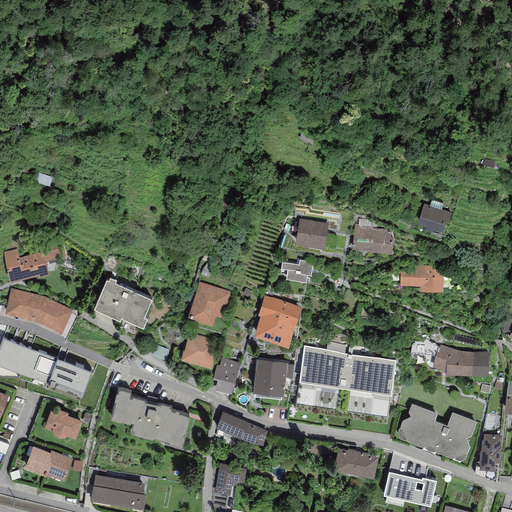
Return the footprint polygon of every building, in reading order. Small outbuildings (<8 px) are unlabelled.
[(432,198),(430,203),(441,207),(443,202),(432,198)] [(423,201),(418,219),(426,222),(425,224),(433,226),(434,224),(442,227),(446,216),(449,217),(451,210),(441,207),(430,203),(423,201)] [(299,216),(295,239),(324,244),(328,222),(299,216)] [(373,225),(354,223),(352,247),(392,251),(395,229),(373,227),(373,225)] [(18,248),(4,251),(10,278),(38,271),(38,274),(49,272),(46,259),(65,254),(61,238),(38,243),(39,250),(19,255),(18,248)] [(312,261),(300,259),(299,263),(282,260),(280,271),(287,272),(286,275),(306,278),(307,271),(311,272),(312,261)] [(432,264),(416,264),(415,269),(400,269),(400,282),(420,283),(420,286),(420,287),(443,287),(443,267),(432,267),(432,264)] [(116,276),(110,273),(109,276),(107,275),(94,303),(119,315),(120,312),(143,322),(147,313),(144,311),(151,294),(115,278),(116,276)] [(231,292),(199,281),(187,317),(213,325),(216,315),(222,317),(231,292)] [(45,296),(10,287),(5,310),(37,316),(63,329),(72,309),(45,296)] [(301,305),(264,293),(258,312),(260,312),(254,331),(288,342),(294,323),(295,323),(301,305)] [(217,339),(189,331),(184,347),(183,347),(180,356),(211,365),(213,356),(212,355),(217,339)] [(91,368),(3,336),(0,346),(0,363),(82,393),(91,368)] [(458,349),(439,343),(432,363),(446,367),(446,370),(488,371),(489,350),(458,349)] [(152,353),(166,362),(170,349),(156,344),(152,353)] [(295,408),(386,420),(396,357),(303,344),(295,408)] [(241,362),(222,356),(219,363),(217,362),(213,375),(217,376),(214,385),(232,390),(241,362)] [(287,359),(256,356),(253,387),(255,387),(254,392),(281,395),(281,390),(283,390),(285,373),(292,374),(294,363),(287,362),(287,359)] [(131,388),(119,385),(118,388),(116,388),(114,396),(116,396),(111,414),(122,417),(122,416),(131,418),(131,416),(133,417),(130,428),(182,441),(185,430),(183,430),(184,427),(186,428),(189,415),(188,415),(188,412),(178,409),(178,407),(176,407),(175,408),(171,407),(172,405),(169,404),(169,402),(160,400),(160,402),(156,401),(155,404),(147,402),(148,398),(144,397),(145,395),(133,392),(132,393),(130,392),(131,388)] [(0,414),(8,392),(0,388),(0,414)] [(476,419),(452,410),(447,423),(434,418),(437,411),(411,401),(408,409),(410,414),(402,418),(400,423),(401,424),(400,425),(399,426),(398,427),(397,428),(397,429),(397,431),(398,433),(399,434),(400,435),(401,436),(403,437),(405,438),(407,438),(424,444),(425,445),(426,446),(428,447),(429,448),(430,448),(431,449),(432,449),(433,449),(435,449),(436,449),(453,456),(454,455),(454,456),(455,457),(456,458),(457,458),(458,458),(460,458),(461,458),(463,457),(465,457),(466,455),(467,453),(467,452),(467,450),(468,449),(470,444),(466,435),(472,433),(476,419)] [(60,413),(54,411),(49,429),(79,439),(85,422),(69,417),(71,412),(61,409),(60,413)] [(247,418),(222,409),(216,425),(239,434),(238,436),(262,443),(268,429),(246,420),(247,418)] [(502,433),(484,431),(482,443),(481,443),(479,467),(494,468),(495,460),(499,460),(502,433)] [(43,470),(50,449),(32,443),(24,466),(45,474),(46,471),(43,470)] [(334,467),(374,476),(379,454),(368,452),(368,450),(347,446),(347,447),(338,445),(334,467)] [(72,455),(51,448),(50,449),(43,470),(46,471),(64,477),(72,455)] [(85,468),(85,459),(76,459),(76,468),(85,468)] [(246,466),(219,461),(214,490),(229,493),(232,477),(244,479),(246,466)] [(430,507),(436,481),(423,478),(422,480),(389,473),(383,496),(430,507)] [(149,484),(99,475),(95,499),(144,508),(149,484)] [(226,507),(229,493),(214,490),(212,504),(226,507)]
